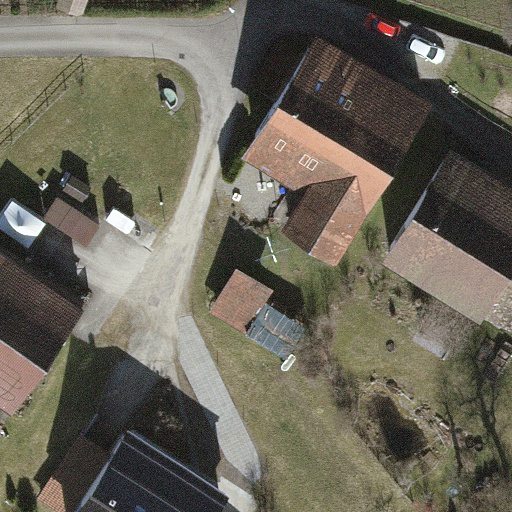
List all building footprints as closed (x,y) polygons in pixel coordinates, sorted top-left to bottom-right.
[(287,235),(337,266),(429,121),(419,115),(422,111),(321,47),(247,163),(308,202),(287,235)] [(511,192),(456,158),(388,269),(480,325),(511,273),(511,192)] [(59,201),(43,225),(79,249),(95,225),(59,201)] [(0,257),(0,383),(19,396),(77,308),(0,257)] [(270,293),(238,275),(212,321),(245,339),(270,293)] [(62,511),(203,511),(213,496),(124,439),(109,463),(81,445),(45,501),(62,511)]
